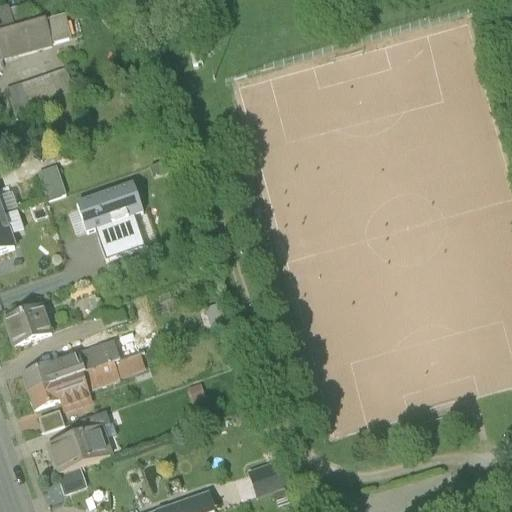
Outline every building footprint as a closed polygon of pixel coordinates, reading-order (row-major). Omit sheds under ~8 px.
[(0,36),(32,27),(28,10),(8,15),(7,10),(0,12),(0,36)] [(76,16),(63,19),(69,42),(82,38),(76,16)] [(63,19),(44,24),(51,47),(69,42),(63,19)] [(44,24),(32,27),(0,36),(0,64),(51,50),(51,47),(44,24)] [(59,72),(4,92),(14,120),(50,107),(60,134),(78,128),(59,72)] [(56,171),(39,176),(48,204),(65,198),(56,171)] [(143,217),(133,188),(77,207),(87,236),(95,234),(143,217)] [(143,217),(95,234),(106,264),(157,246),(146,216),(143,217)] [(0,256),(15,252),(3,220),(0,220),(0,256)] [(93,297),(74,304),(81,324),(101,317),(93,297)] [(5,321),(14,349),(51,337),(41,308),(5,321)] [(102,322),(109,342),(130,334),(123,314),(102,322)] [(21,378),(27,396),(119,364),(112,346),(21,378)] [(139,357),(119,364),(27,396),(33,413),(59,404),(63,416),(91,406),(87,395),(119,384),(119,382),(144,373),(139,357)] [(203,400),(199,388),(188,391),(192,403),(203,400)] [(43,435),(64,428),(58,413),(38,420),(43,435)] [(100,431),(109,428),(105,415),(75,425),(79,438),(100,431)] [(48,450),(58,478),(110,459),(100,431),(79,438),(48,450)] [(275,466),(249,475),(257,498),(283,488),(275,466)] [(158,511),(213,511),(207,495),(158,511)]
